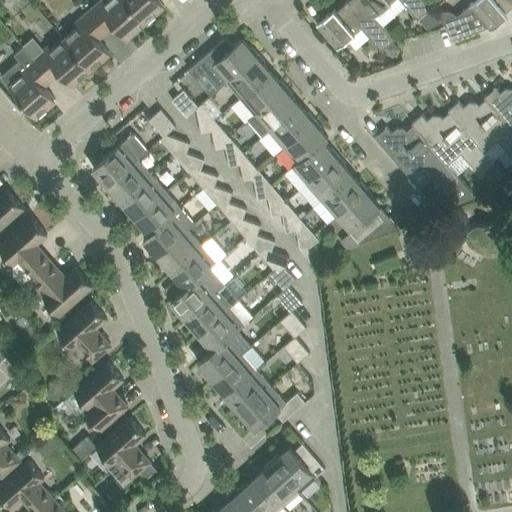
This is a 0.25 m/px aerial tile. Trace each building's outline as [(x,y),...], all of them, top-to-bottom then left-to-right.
[(98,2),(90,10),(109,32),(117,25),(128,37),(147,21),(128,0),(108,0),(102,6),(98,2)] [(128,0),(147,21),(165,5),(160,0),(128,0)] [(362,0),(349,0),(338,10),(335,7),(318,23),(339,47),(363,27),(382,49),(386,46),(394,39),(396,38),(376,15),(362,0)] [(362,0),(376,15),(393,0),(402,0),(418,18),(420,17),(431,8),(432,6),(426,0),(362,0)] [(438,12),(437,13),(448,25),(447,26),(451,37),(451,38),(452,38),(452,39),(453,40),(490,27),(492,29),(509,13),(507,11),(511,6),(511,0),(475,0),(470,4),(458,15),(455,12),(454,12),(453,11),(451,11),(450,10),(449,10),(447,10),(446,10),(445,10),(443,10),(442,11),(441,11),(439,12),(438,12)] [(431,8),(420,17),(427,27),(441,20),(431,8)] [(84,21),(65,37),(92,68),(111,52),(100,40),(109,32),(90,10),(81,17),(84,21)] [(219,88),(228,80),(259,53),(253,46),(252,47),(244,37),(234,45),(226,36),(189,68),(198,79),(206,72),(219,88)] [(44,49),(35,57),(54,79),(62,72),(73,85),(92,68),(65,37),(47,53),(44,49)] [(394,39),(386,46),(391,52),(395,52),(401,47),(394,39)] [(20,59),(2,75),(10,85),(37,116),(56,99),(46,87),(54,79),(35,57),(25,45),(15,53),(20,59)] [(228,80),(242,97),(272,70),(264,61),(266,60),(259,53),(228,80)] [(242,97),(256,113),(288,86),(281,78),(280,80),(272,70),(242,97)] [(256,113),(249,119),(263,135),(270,129),(300,103),(293,94),(294,93),(288,86),(256,113)] [(496,87),(486,96),(511,126),(511,87),(507,87),(501,92),(496,87)] [(187,116),(197,107),(199,105),(185,88),(173,99),(187,116)] [(460,100),(449,109),(485,150),(498,139),(508,150),(511,154),(511,126),(486,96),(485,96),(487,98),(480,103),(478,101),(470,100),(464,105),(460,100)] [(202,133),(212,130),(213,130),(211,123),(217,119),(202,102),(199,105),(197,107),(202,133)] [(270,129),(284,146),(316,118),(310,111),(308,112),(300,103),(270,129)] [(150,118),(164,135),(167,133),(177,125),(162,108),(150,118)] [(423,113),(413,122),(449,163),(462,152),(472,163),(481,174),(487,169),(494,162),(495,162),(485,150),(449,109),(450,111),(444,116),(442,114),(434,113),(428,118),(423,113)] [(294,165),(294,166),(329,136),(321,127),(322,126),(316,118),(284,146),(298,162),(294,165)] [(216,149),(227,147),(226,140),(231,135),(217,119),(211,123),(213,130),(212,130),(216,149)] [(449,163),(413,122),(414,124),(408,129),(406,127),(398,126),(392,132),(387,126),(376,135),(412,177),(426,165),(445,187),(459,175),(449,163)] [(101,177),(107,185),(139,158),(149,149),(134,132),(94,167),(102,176),(101,177)] [(161,138),(176,154),(181,150),(188,152),(191,142),(167,133),(164,135),(161,138)] [(245,151),(231,135),(226,140),(227,147),(230,165),(241,163),(240,156),(245,151)] [(294,166),(308,182),(341,156),(333,147),(332,149),(325,140),(329,136),(294,166)] [(176,154),(190,171),(195,166),(202,168),(205,158),(188,152),(181,150),(176,154)] [(245,182),(255,180),(254,172),(259,168),(245,151),(240,156),(241,163),(245,182)] [(308,182),(322,198),(353,172),(345,163),(346,162),(341,156),(308,182)] [(115,191),(123,200),(153,174),(139,158),(107,185),(114,192),(115,191)] [(494,162),(487,169),(495,178),(503,172),(494,162)] [(190,171),(204,187),(209,183),(216,185),(219,175),(202,168),(195,166),(190,171)] [(259,198),(269,196),(268,189),(273,184),(259,168),(254,172),(255,180),(259,198)] [(322,198),(336,215),(368,187),(362,180),(360,181),(353,172),(322,198)] [(129,210),(135,217),(167,190),(153,174),(123,200),(130,209),(129,210)] [(478,197),(459,175),(445,187),(447,189),(428,205),(435,212),(478,197)] [(204,187),(218,203),(223,199),(230,201),(234,191),(216,185),(209,183),(204,187)] [(273,214),(283,212),(282,205),(287,200),(273,184),(268,189),(269,196),(273,214)] [(368,187),(336,215),(359,241),(361,243),(396,229),(400,227),(381,205),(373,196),(374,195),(368,187)] [(0,227),(25,206),(9,188),(0,196),(0,227)] [(144,237),(145,238),(181,206),(167,190),(135,217),(142,225),(143,224),(147,228),(148,227),(152,231),(144,237)] [(218,203),(232,220),(237,215),(244,217),(248,207),(230,201),(223,199),(218,203)] [(287,231),(297,229),(298,229),(296,221),(301,217),(287,200),(282,205),(283,212),(287,231)] [(175,212),(145,238),(146,237),(150,241),(149,242),(153,247),(151,248),(158,255),(189,228),(195,223),(182,207),(181,206),(175,212)] [(19,259),(34,275),(52,260),(37,243),(48,233),(32,215),(0,243),(0,246),(15,263),(19,259)] [(232,220),(246,236),(251,232),(258,234),(262,224),(244,217),(237,215),(232,220)] [(298,229),(297,229),(301,247),(312,245),(320,238),(301,217),(296,221),(298,229)] [(189,228),(158,255),(159,257),(164,263),(165,261),(169,266),(170,265),(174,269),(173,270),(189,257),(203,244),(189,228)] [(246,236),(260,252),(265,248),(272,250),(276,240),(258,234),(251,232),(246,236)] [(177,275),(178,277),(165,288),(174,298),(170,300),(171,301),(218,261),(203,244),(173,270),(174,271),(175,270),(178,274),(177,275)] [(260,252),(274,269),(279,264),(287,267),(287,266),(290,256),(272,250),(265,248),(260,252)] [(35,276),(24,285),(39,301),(43,302),(46,299),(60,314),(79,297),(94,284),(78,266),(67,276),(52,260),(34,275),(35,276)] [(186,316),(226,282),(212,266),(218,261),(171,301),(177,308),(178,307),(182,312),(183,311),(187,315),(186,316)] [(270,272),(284,288),(289,284),(297,278),(287,266),(287,267),(279,264),(274,269),(270,272)] [(193,326),(199,334),(240,298),(226,282),(186,316),(187,317),(188,316),(191,320),(190,321),(194,325),(193,326)] [(277,294),(291,311),(293,309),(303,301),(289,284),(284,288),(277,294)] [(240,298),(199,334),(205,341),(207,340),(211,344),(212,343),(214,346),(216,348),(238,328),(254,315),(240,298)] [(92,299),(77,312),(58,329),(74,347),(79,343),(94,360),(112,344),(97,327),(108,317),(92,299)] [(281,319),(295,336),(297,335),(307,326),(293,309),(291,311),(281,319)] [(216,348),(199,362),(200,362),(201,361),(204,365),(203,366),(207,371),(206,372),(212,379),(252,345),(242,333),(238,328),(216,348)] [(297,335),(295,336),(284,345),(299,362),(311,351),(297,335)] [(227,394),(228,395),(258,368),(267,360),(253,344),(252,345),(212,379),(219,387),(220,385),(224,390),(225,389),(228,393),(227,394)] [(94,373),(75,390),(89,406),(85,409),(102,428),(111,420),(113,418),(128,404),(113,387),(124,378),(109,360),(94,373)] [(234,405),(241,412),(272,385),(258,368),(228,395),(229,394),(233,398),(232,399),(236,404),(234,405)] [(51,380),(47,397),(60,399),(63,383),(51,380)] [(272,385),(241,412),(247,419),(248,418),(256,428),(276,411),(284,420),(307,400),(298,391),(286,401),(272,385)] [(131,415),(97,445),(112,462),(108,466),(122,481),(131,473),(133,476),(140,470),(147,478),(158,468),(151,460),(136,443),(147,433),(131,415)] [(0,425),(0,471),(3,475),(21,459),(6,442),(11,438),(0,425)] [(88,434),(73,448),(81,457),(97,444),(88,434)] [(280,453),(273,459),(300,490),(326,467),(304,442),(295,450),(290,445),(281,454),(280,453)] [(22,496),(36,511),(37,511),(55,497),(40,480),(45,476),(29,458),(0,483),(0,493),(11,506),(22,496)] [(258,474),(258,475),(284,504),(300,490),(273,459),(266,465),(267,467),(262,471),(263,472),(259,475),(258,474)] [(247,481),(240,488),(262,511),(290,511),(284,504),(258,475),(257,475),(258,476),(254,480),(253,478),(249,482),(247,481)] [(226,503),(225,503),(232,511),(262,511),(240,488),(237,483),(236,484),(236,485),(226,494),(230,498),(230,499),(231,500),(227,504),(226,503)] [(67,511),(55,497),(37,511),(76,511),(74,509),(71,511),(67,511)] [(215,510),(212,511),(232,511),(225,503),(225,504),(226,505),(222,508),(221,507),(216,511),(215,510)]
